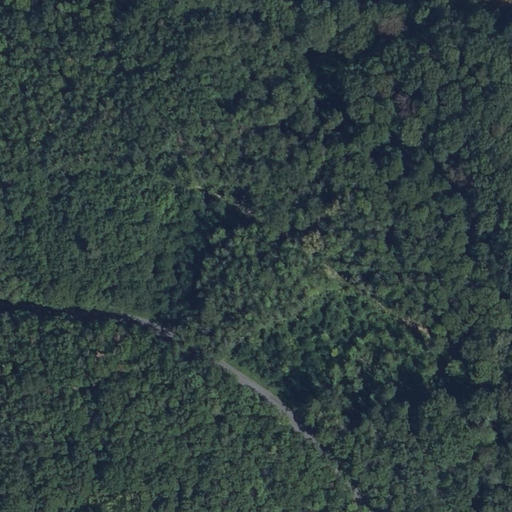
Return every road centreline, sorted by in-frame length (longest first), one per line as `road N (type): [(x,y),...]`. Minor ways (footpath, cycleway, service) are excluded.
road 1 (track): [(0,155),(136,170),(215,191),(448,349),(511,403)]
road 2 (tertiary): [(368,511),(325,442),(266,387),(182,333),(137,316),(0,300)]
